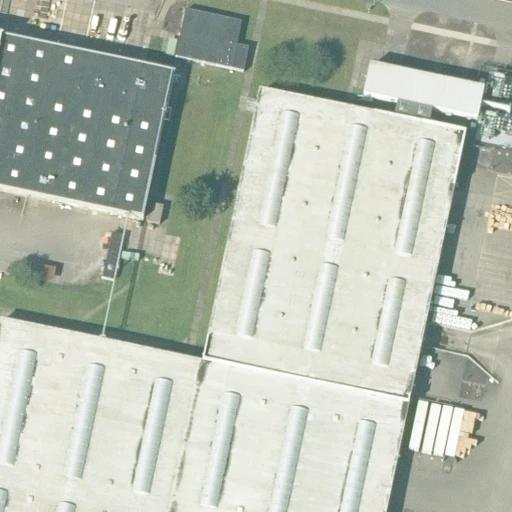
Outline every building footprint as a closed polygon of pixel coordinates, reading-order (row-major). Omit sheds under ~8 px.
[(188,55),(256,69),(261,46),(248,44),(252,20),(198,9),(188,55)] [(0,34),(0,189),(143,218),(175,71),(0,34)] [(478,122),(485,91),(476,89),(369,67),(363,98),(396,105),(393,120),(429,128),(432,113),(465,120),(478,122)] [(204,365),(407,408),(464,135),(429,128),(393,120),(261,93),(204,365)] [(150,205),(147,223),(160,226),(163,208),(150,205)] [(112,235),(102,280),(113,282),(123,237),(112,235)] [(0,511),(173,511),(204,365),(0,324),(0,323),(0,511)] [(173,511),(385,511),(407,408),(204,365),(173,511)]
